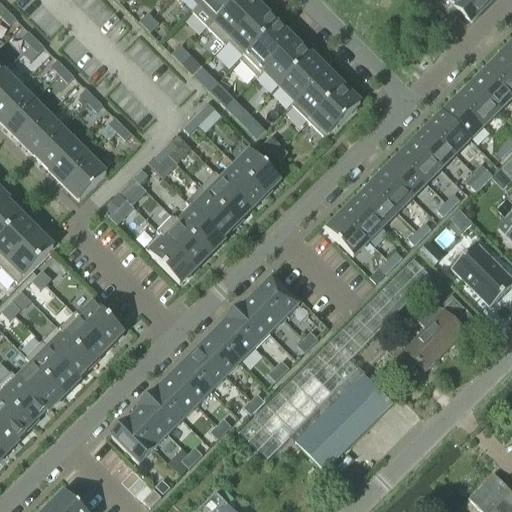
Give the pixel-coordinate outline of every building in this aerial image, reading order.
[(189,0),(198,9),(206,0),(189,0)] [(206,0),(198,9),(191,15),(208,32),(240,0),(206,0)] [(249,0),(240,0),(208,32),(224,48),(227,44),(261,11),(249,0)] [(445,0),(455,10),(464,0),(445,0)] [(471,26),(497,0),(464,0),(455,10),(471,26)] [(261,11),(227,44),(243,60),(277,27),(261,11)] [(15,23),(6,15),(1,20),(9,28),(15,23)] [(144,31),(152,22),(147,17),(139,25),(144,31)] [(152,22),(144,31),(150,36),(158,28),(152,22)] [(243,60),(240,64),(256,80),(263,73),(293,43),(277,27),(243,60)] [(30,49),(35,43),(27,35),(22,41),(30,49)] [(38,57),(43,51),(35,43),(30,49),(38,57)] [(293,43),(263,73),(279,89),(308,59),(293,43)] [(511,71),(511,46),(499,59),(511,71)] [(176,63),(185,54),(179,49),(171,57),(176,63)] [(185,54),(176,63),(182,68),(190,60),(185,54)] [(308,59),(279,89),(295,105),(327,74),(310,57),(308,59)] [(511,100),(511,99),(511,71),(499,59),(485,73),(511,100)] [(59,78),(64,73),(56,65),(50,70),(59,78)] [(67,86),(72,80),(64,73),(59,78),(67,86)] [(497,115),(511,100),(485,73),(470,88),(497,115)] [(295,105),(291,109),(308,125),(343,90),(327,74),(295,105)] [(4,75),(0,79),(0,107),(18,90),(4,75)] [(208,95),(217,87),(212,81),(203,89),(208,95)] [(217,87),(208,95),(214,100),(222,92),(217,87)] [(483,129),(497,115),(470,88),(456,102),(483,129)] [(18,90),(0,107),(0,125),(6,131),(33,104),(18,90)] [(343,90),(308,125),(324,141),(359,106),(343,90)] [(88,107),(93,101),(85,93),(79,99),(88,107)] [(96,115),(101,109),(93,101),(88,107),(96,115)] [(468,144),(483,129),(456,102),(441,117),(468,144)] [(33,104),(6,131),(20,145),(47,119),(33,104)] [(208,107),(191,123),(197,129),(214,113),(208,107)] [(241,127),(249,119),(244,113),(235,122),(241,127)] [(454,158),(468,144),(441,117),(427,131),(454,158)] [(47,119),(20,145),(35,160),(61,133),(47,119)] [(249,119),(241,127),(246,132),(254,124),(249,119)] [(117,136),(122,130),(114,122),(108,128),(117,136)] [(189,138),(197,130),(191,124),(183,132),(189,138)] [(125,144),(130,138),(122,130),(117,136),(125,144)] [(439,172),(454,158),(427,131),(413,145),(439,172)] [(61,133),(35,160),(49,174),(76,147),(61,133)] [(508,155),(511,150),(511,142),(511,141),(503,149),(508,155)] [(168,158),(176,150),(170,145),(162,153),(168,158)] [(425,187),(439,172),(413,145),(398,160),(425,187)] [(273,159),(282,151),(276,146),(268,154),(273,159)] [(76,147),(49,174),(63,189),(90,162),(76,147)] [(500,163),(508,155),(503,149),(495,157),(500,163)] [(247,151),(232,166),(265,198),(280,183),(247,151)] [(282,151),(273,159),(279,165),(287,157),(282,151)] [(160,166),(168,158),(162,153),(154,161),(160,166)] [(411,201),(425,187),(398,160),(384,174),(411,201)] [(511,161),(502,172),(511,181),(511,179),(511,161)] [(90,162),(63,189),(78,204),(105,177),(90,162)] [(218,179),(218,180),(250,213),(265,198),(232,166),(218,179)] [(287,175),(283,179),(289,185),(293,181),(299,175),(293,168),(287,175)] [(139,188),(147,180),(141,174),(133,182),(139,188)] [(396,215),(411,201),(384,174),(369,189),(396,215)] [(483,187),(491,179),(486,174),(478,182),(483,187)] [(215,176),(200,191),(236,227),(250,213),(218,180),(218,179),(215,176)] [(131,196),(139,188),(133,182),(125,190),(131,196)] [(475,196),(483,187),(478,182),(470,190),(475,196)] [(382,230),(396,215),(369,189),(355,203),(382,230)] [(200,191),(185,206),(188,209),(189,209),(221,241),(222,241),(236,227),(200,191)] [(450,212),(458,204),(453,199),(445,207),(450,212)] [(367,244),(382,230),(355,203),(340,217),(367,244)] [(0,241),(21,220),(5,205),(0,210),(0,241)] [(108,220),(116,212),(111,206),(103,214),(108,220)] [(442,220),(450,212),(445,207),(437,215),(442,220)] [(175,222),(174,223),(209,257),(224,242),(222,241),(221,241),(189,209),(188,209),(175,222)] [(352,259),(367,244),(340,217),(325,232),(352,259)] [(172,219),(156,235),(159,238),(160,238),(194,272),(209,257),(174,223),(175,222),(172,219)] [(0,270),(1,271),(36,235),(21,220),(0,241),(0,270)] [(421,241),(429,233),(424,228),(416,236),(421,241)] [(52,250),(36,235),(1,271),(16,286),(52,250)] [(413,249),(421,241),(416,236),(408,244),(413,249)] [(159,238),(145,253),(179,287),(194,272),(160,238),(159,238)] [(428,246),(419,255),(432,269),(439,262),(433,256),(436,253),(428,246)] [(511,283),(475,247),(451,272),(490,311),(511,288),(511,283)] [(393,270),(401,262),(395,256),(387,264),(393,270)] [(260,416),(239,436),(240,437),(267,463),(289,440),(290,441),(324,475),(391,407),(356,373),(348,365),(430,282),(412,264),(260,416)] [(384,278),(393,270),(387,264),(379,273),(384,278)] [(42,274),(37,280),(45,288),(50,283),(42,274)] [(37,280),(31,285),(40,293),(45,288),(37,280)] [(298,308),(271,281),(256,296),(283,323),(298,308)] [(283,323),(256,296),(242,310),(269,338),(283,323)] [(449,299),(437,312),(433,307),(415,325),(423,333),(403,354),(394,346),(384,356),(405,377),(415,367),(424,376),(475,324),(449,299)] [(90,303),(75,318),(107,351),(123,335),(90,303)] [(11,305),(6,310),(14,319),(20,313),(11,305)] [(6,310),(0,316),(9,325),(14,319),(6,310)] [(269,338),(242,310),(227,325),(254,352),(269,338)] [(75,318),(60,333),(92,366),(107,351),(75,318)] [(254,352),(227,325),(213,339),(240,367),(254,352)] [(56,330),(41,345),(78,383),(79,383),(77,381),(92,366),(60,333),(59,334),(56,330)] [(309,336),(303,343),(310,350),(317,344),(309,336)] [(240,367),(213,339),(198,353),(226,381),(240,367)] [(304,357),(310,350),(303,343),(296,349),(304,357)] [(41,345),(26,361),(63,398),(78,383),(41,345)] [(226,381),(198,353),(184,368),(211,395),(226,381)] [(11,375),(10,376),(48,413),(63,398),(26,361),(25,361),(32,368),(18,382),(11,375)] [(282,379),(288,373),(281,365),(274,372),(282,379)] [(211,395),(184,368),(169,382),(197,410),(211,395)] [(275,386),(282,379),(274,372),(267,379),(275,386)] [(0,386),(0,396),(31,427),(46,413),(47,414),(48,413),(10,376),(0,386)] [(197,410),(169,382),(155,397),(182,424),(197,410)] [(0,396),(0,426),(17,444),(18,444),(16,442),(31,427),(0,396)] [(182,424),(155,397),(140,411),(168,438),(182,424)] [(257,412),(263,405),(256,398),(249,405),(257,412)] [(250,419),(257,412),(249,405),(242,411),(250,419)] [(168,438),(140,411),(124,427),(152,455),(168,438)] [(224,437),(231,430),(223,423),(216,430),(224,437)] [(0,454),(4,458),(17,444),(0,426),(0,454)] [(111,440),(138,468),(152,455),(124,427),(111,440)] [(217,444),(224,437),(216,430),(210,436),(217,444)] [(195,466),(202,459),(194,452),(188,458),(195,466)] [(188,472),(195,466),(188,458),(181,465),(188,472)] [(511,511),(511,496),(493,477),(468,502),(477,511),(511,511)] [(155,491),(162,498),(169,491),(162,484),(155,491)] [(160,500),(153,493),(142,504),(149,511),(160,500)] [(219,499),(218,500),(226,509),(233,502),(225,493),(219,499)] [(82,511),(64,494),(48,510),(49,511),(82,511)] [(215,495),(198,511),(229,511),(226,509),(218,500),(219,499),(215,495)]
